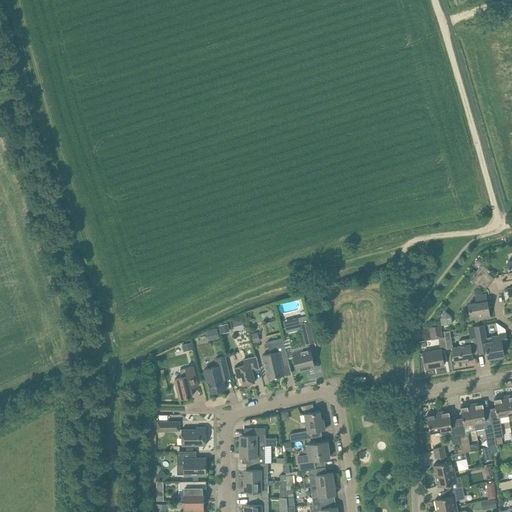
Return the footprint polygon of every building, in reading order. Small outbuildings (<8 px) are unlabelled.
[(476,285),(489,270),(483,264),(470,280),(476,285)] [(476,303),(469,304),(468,305),(470,316),(478,315),(479,319),(490,317),(486,295),(475,297),(476,303)] [(440,318),(442,325),(452,323),(451,316),(445,312),(440,318)] [(234,324),(247,323),(246,315),(233,316),(234,324)] [(306,316),(294,319),(297,330),(302,329),(306,344),(315,342),(310,321),(308,322),(306,316)] [(228,323),(219,325),(221,334),(230,331),(228,323)] [(440,325),(439,325),(429,327),(431,339),(442,338),(440,325)] [(474,326),(476,340),(486,339),(484,325),(474,326)] [(218,327),(208,329),(210,339),(220,338),(218,327)] [(260,341),(258,332),(251,334),(253,343),(260,341)] [(499,335),(493,336),(493,341),(485,342),(488,358),(489,357),(489,360),(497,359),(496,356),(504,355),(501,341),(507,340),(506,333),(499,334),(499,335)] [(262,355),(268,379),(284,375),(282,365),(289,363),(283,338),(267,342),(269,350),(270,350),(271,353),(262,355)] [(478,354),(475,338),(465,340),(459,341),(460,346),(452,347),(454,361),(462,359),(462,362),(473,360),(472,351),(477,350),(478,354)] [(191,342),(182,344),(183,352),(193,349),(191,342)] [(292,352),(297,372),(315,367),(310,348),(292,352)] [(423,353),(426,369),(444,365),(441,350),(423,353)] [(231,378),(226,356),(215,358),(217,366),(204,369),(207,381),(208,381),(211,393),(226,389),(224,379),(231,378)] [(234,367),(236,376),(239,386),(255,382),(252,371),(259,369),(256,356),(243,359),(244,365),(234,367)] [(175,379),(180,399),(193,396),(190,384),(197,382),(193,367),(180,370),(182,377),(175,379)] [(508,414),(505,396),(494,398),(497,416),(508,414)] [(492,424),(486,425),(482,402),(471,404),(476,430),(484,428),(487,442),(488,447),(496,445),(495,440),(496,440),(495,438),(493,423),(492,424)] [(460,406),(464,427),(465,432),(467,432),(476,430),(471,404),(460,406)] [(449,410),(438,412),(441,430),(442,437),(449,435),(450,440),(451,440),(452,444),(460,443),(461,443),(458,428),(452,429),(449,410)] [(304,413),(306,423),(308,430),(290,434),(291,442),(312,438),(311,432),(315,431),(325,429),(323,418),(321,418),(320,411),(304,413)] [(441,430),(438,412),(427,414),(430,432),(441,430)] [(498,437),(503,437),(500,420),(492,422),(492,424),(493,423),(495,438),(498,437)] [(157,422),(158,431),(180,430),(179,421),(157,422)] [(182,429),(182,445),(206,445),(205,427),(196,427),(196,429),(182,429)] [(470,445),(467,432),(465,432),(464,427),(458,428),(461,443),(460,443),(462,449),(462,452),(462,453),(471,451),(470,445)] [(240,438),(240,446),(264,446),(263,441),(266,441),(266,428),(244,429),(244,435),(241,435),(240,438)] [(330,458),(327,441),(308,444),(309,455),(298,457),(299,469),(315,467),(315,460),(330,458)] [(264,446),(240,446),(240,454),(242,457),(253,457),(253,464),(254,463),(264,463),(264,446)] [(446,456),(444,446),(433,449),(435,459),(446,456)] [(486,447),(482,448),(485,460),(491,459),(489,447),(486,447)] [(184,464),(184,475),(206,475),(206,458),(196,458),(196,451),(177,451),(177,464),(184,464)] [(433,465),(435,476),(455,471),(453,466),(458,465),(457,460),(467,458),(465,452),(456,454),(450,455),(451,461),(433,465)] [(244,473),(244,481),(268,480),(268,475),(268,463),(264,463),(254,463),(255,469),(246,469),(246,470),(245,473),(244,473)] [(308,470),(311,487),(334,484),(333,472),(326,473),(325,467),(308,470)] [(456,483),(458,489),(463,487),(461,476),(456,477),(455,471),(435,476),(438,487),(456,483)] [(250,492),(250,498),(268,498),(268,480),(244,481),(244,489),(245,489),(246,492),(250,492)] [(184,489),(184,501),(204,500),(203,489),(206,489),(206,481),(198,481),(196,481),(193,481),(180,481),(180,489),(184,489)] [(495,481),(487,482),(488,500),(482,500),(483,509),(496,508),(495,481)] [(307,505),(313,504),(326,502),(325,496),(336,495),(334,484),(311,487),(313,500),(307,501),(307,505)] [(435,499),(437,510),(456,506),(455,501),(465,498),(463,487),(458,489),(452,490),(453,495),(435,499)] [(245,508),(244,511),(268,511),(268,498),(250,498),(250,504),(246,504),(246,505),(245,508)] [(180,511),(206,511),(207,511),(204,511),(204,500),(184,501),(184,511),(180,511)] [(311,511),(310,511),(338,511),(337,507),(327,508),(326,502),(313,504),(314,510),(312,510),(311,511)]
